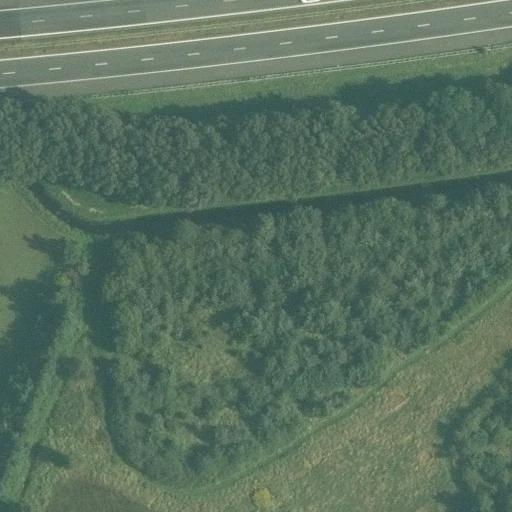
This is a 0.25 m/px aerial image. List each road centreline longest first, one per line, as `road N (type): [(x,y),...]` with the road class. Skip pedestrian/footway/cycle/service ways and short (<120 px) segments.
road 1 (motorway): [(0,72),(511,11)]
road 2 (motorway): [(224,0),(0,25)]
